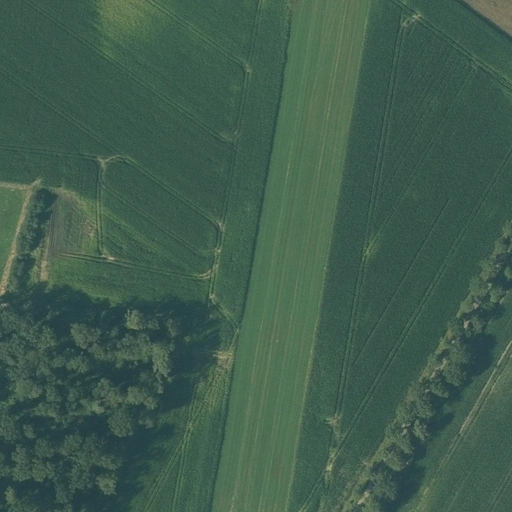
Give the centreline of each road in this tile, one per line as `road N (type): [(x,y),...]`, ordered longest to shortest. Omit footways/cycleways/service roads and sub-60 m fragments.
road 1 (unclassified): [(511,243),(354,511)]
road 2 (track): [(94,511),(202,306)]
